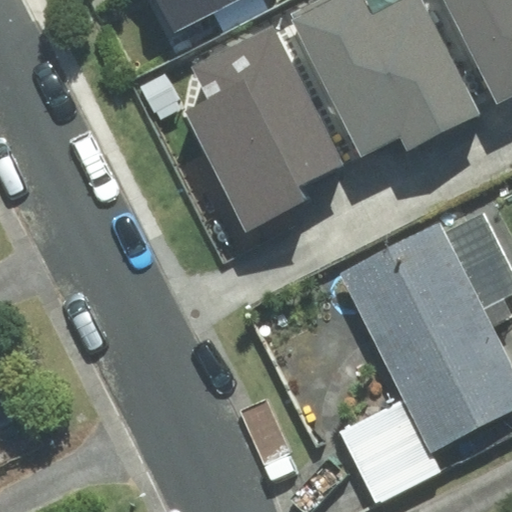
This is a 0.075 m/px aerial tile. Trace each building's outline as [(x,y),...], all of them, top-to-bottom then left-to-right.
[(164,0),(181,33),(248,0),(164,0)] [(363,0),(312,0),(292,11),(364,149),(399,131),(411,154),(486,116),(425,0),(402,0),(372,16),(363,0)] [(511,0),(443,0),(498,114),(511,107),(511,0)] [(278,33),(201,70),(219,108),(193,121),(251,241),(322,206),(310,182),(343,166),(278,33)] [(432,449),(511,407),(511,370),(480,308),(511,291),(511,271),(484,216),(446,236),(440,224),(344,273),(406,398),(432,449)] [(442,468),(432,449),(406,398),(341,430),(376,501),(442,468)]
